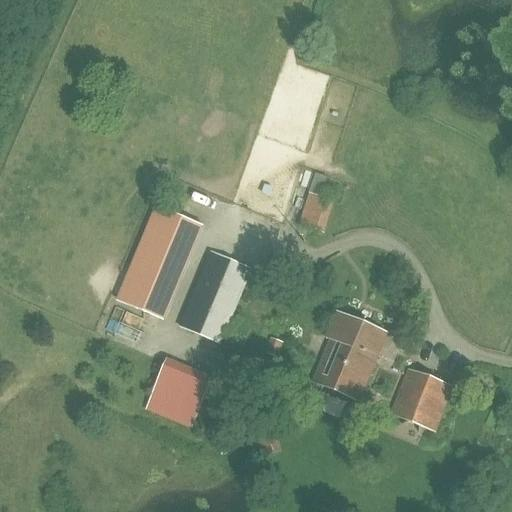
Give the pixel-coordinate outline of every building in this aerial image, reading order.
[(299,226),(317,231),(328,200),(308,194),(299,226)] [(189,254),(145,236),(118,301),(161,320),(189,254)] [(212,252),(180,328),(221,345),(253,270),(212,252)] [(337,313),(326,338),(332,341),(315,383),(360,402),(388,335),(337,313)] [(266,354),(279,358),(285,343),(271,338),(266,354)] [(167,361),(151,405),(200,423),(216,379),(167,361)] [(436,432),(452,386),(409,371),(393,416),(436,432)]
